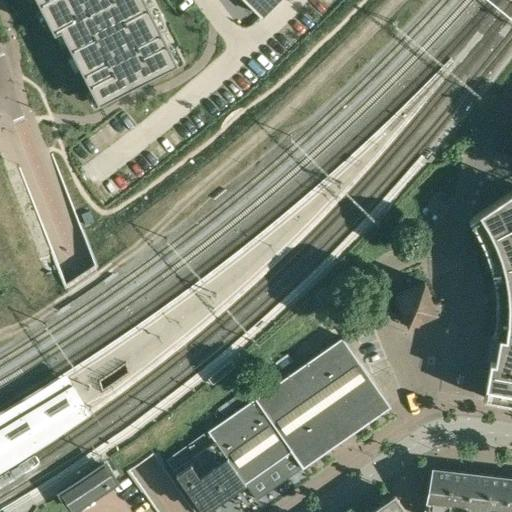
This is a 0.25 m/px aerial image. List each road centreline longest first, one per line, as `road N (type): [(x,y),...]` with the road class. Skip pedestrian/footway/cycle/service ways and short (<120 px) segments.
road 1 (track): [(0,333),(136,249),(396,0)]
road 2 (residential): [(435,244),(384,266),(371,287),(427,435)]
road 3 (tertiary): [(315,511),(427,435)]
